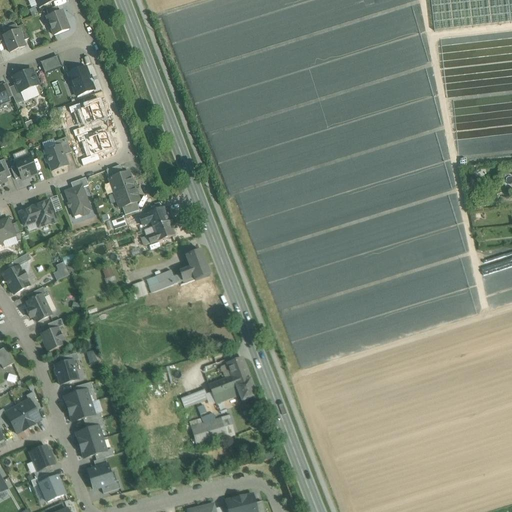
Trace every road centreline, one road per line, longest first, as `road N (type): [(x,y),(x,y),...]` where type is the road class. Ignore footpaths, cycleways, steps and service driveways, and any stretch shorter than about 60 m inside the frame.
road 1 (primary): [(121,0),(317,511)]
road 2 (residential): [(0,202),(131,155),(88,34)]
road 3 (residential): [(124,511),(259,483),(279,511)]
